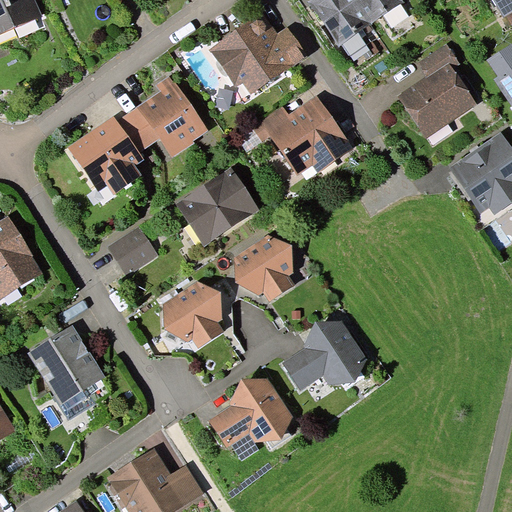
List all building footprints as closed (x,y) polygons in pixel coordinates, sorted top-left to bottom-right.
[(0,0),(0,40),(43,20),(33,0),(0,0)] [(371,23),(355,0),(310,0),(308,2),(338,46),(371,23)] [(355,0),(371,23),(404,1),(402,0),(355,0)] [(511,31),(511,0),(487,0),(508,35),(511,31)] [(303,66),(268,13),(207,53),(242,106),(303,66)] [(511,45),(493,58),(504,75),(501,78),(511,95),(511,45)] [(486,109),(452,59),(397,95),(431,146),(486,109)] [(211,134),(177,83),(135,112),(170,162),(211,134)] [(351,155),(312,95),(258,131),(297,190),(351,155)] [(148,174),(111,122),(64,154),(101,207),(148,174)] [(511,212),(511,150),(502,135),(447,172),(485,230),(511,212)] [(262,217),(232,172),(175,208),(205,254),(262,217)] [(0,212),(0,304),(43,277),(0,212)] [(161,258),(140,228),(107,251),(127,281),(161,258)] [(282,238),(229,269),(253,310),(306,280),(282,238)] [(231,327),(201,282),(155,312),(184,357),(231,327)] [(339,326),(281,365),(309,406),(367,366),(339,326)] [(111,386),(72,329),(26,360),(65,417),(111,386)] [(268,381),(207,419),(234,462),(295,424),(268,381)] [(0,442),(16,433),(0,407),(0,442)] [(187,511),(200,504),(164,448),(108,483),(125,511),(187,511)]
